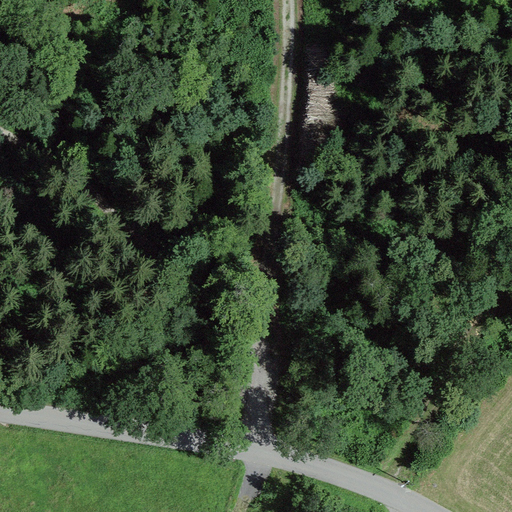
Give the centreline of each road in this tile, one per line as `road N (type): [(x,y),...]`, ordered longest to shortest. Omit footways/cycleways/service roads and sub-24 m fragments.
road 1 (track): [(261,453),(288,0)]
road 2 (unclassified): [(0,411),(261,453),(352,477),(423,511)]
road 3 (track): [(0,137),(149,233),(266,353)]
